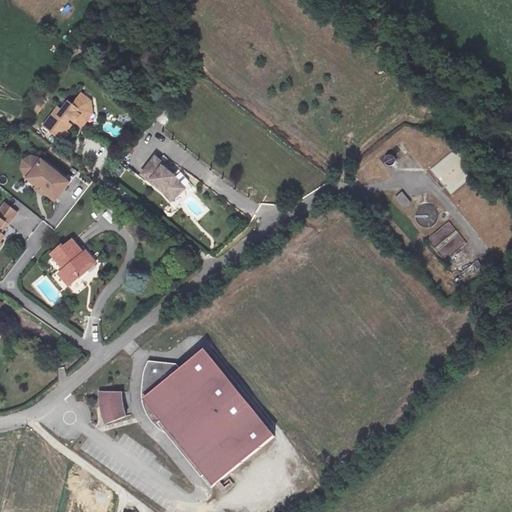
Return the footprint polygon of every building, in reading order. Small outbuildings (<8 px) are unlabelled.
[(81,104),(79,106),(87,113),(89,110),(81,104)] [(69,128),(78,135),(88,122),(87,113),(79,106),(72,115),(68,112),(61,121),(57,117),(42,136),(61,151),(67,143),(64,141),(70,135),(66,132),(69,128)] [(88,122),(78,135),(80,137),(90,124),(88,122)] [(154,152),(142,168),(164,185),(167,181),(176,190),(185,182),(175,172),(175,171),(162,161),(164,159),(154,152)] [(55,203),(70,181),(41,157),(36,162),(28,154),(16,167),(26,180),(55,203)] [(167,181),(164,185),(173,194),(176,190),(167,181)] [(176,198),(196,222),(209,211),(188,187),(176,198)] [(403,191),(395,198),(404,209),(412,202),(403,191)] [(414,213),(424,228),(439,218),(430,203),(414,213)] [(0,225),(9,215),(0,208),(0,225)] [(445,261),(467,242),(448,221),(426,240),(445,261)] [(55,245),(43,255),(57,271),(51,275),(62,289),(72,280),(72,271),(76,268),(78,270),(87,262),(79,252),(77,254),(66,241),(58,248),(55,245)] [(172,382),(153,359),(149,367),(145,377),(144,384),(145,398),(147,405),(152,415),(158,424),(159,425),(162,422),(173,434),(216,486),(280,433),(214,354),(178,385),(172,382)] [(119,393),(107,393),(107,397),(100,398),(105,424),(124,417),(121,410),(119,393)] [(162,422),(159,425),(166,431),(173,434),(162,422)]
